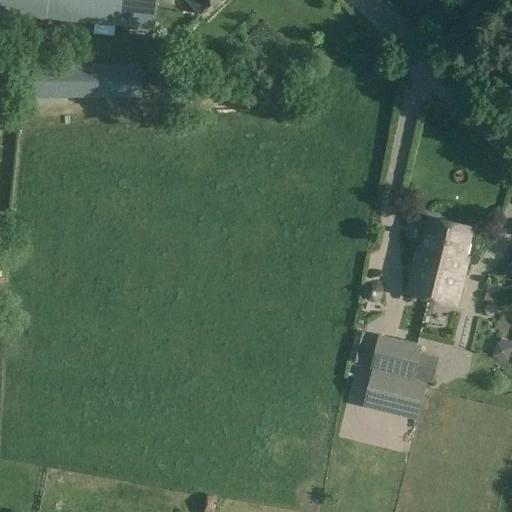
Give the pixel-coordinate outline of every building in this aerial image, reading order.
[(0,0),(0,15),(155,31),(157,0),(0,0)] [(183,0),(201,18),(214,5),(215,7),(222,0),(183,0)] [(21,103),(142,101),(142,85),(21,87),(21,103)] [(440,268),(451,222),(432,218),(425,249),(419,247),(408,293),(430,298),(437,267),(440,268)] [(437,267),(430,298),(457,305),(468,259),(463,258),(470,227),(451,222),(440,268),(437,267)] [(487,292),(484,300),(495,304),(498,296),(487,292)] [(393,372),(401,340),(380,335),(373,367),(393,372)] [(421,345),(401,340),(393,372),(413,377),(421,345)] [(426,365),(444,369),(447,357),(429,352),(426,365)] [(176,491),(173,510),(186,511),(211,511),(214,497),(176,491)]
